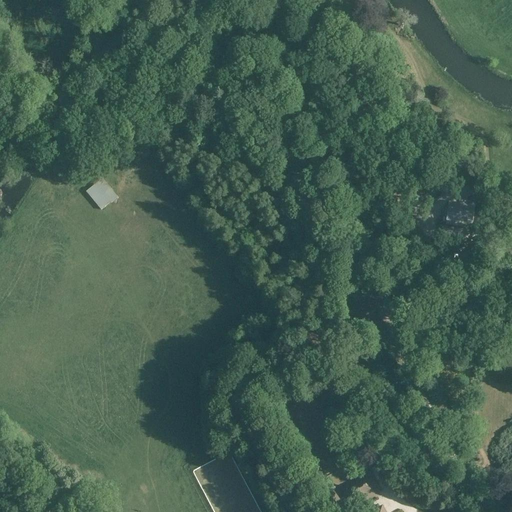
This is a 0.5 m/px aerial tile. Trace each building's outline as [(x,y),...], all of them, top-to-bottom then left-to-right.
[(398,171),(423,196),(432,188),(408,163),(398,171)] [(85,191),(100,210),(109,202),(110,203),(117,197),(101,178),(85,191)] [(448,202),(445,225),(472,228),(475,205),(448,202)] [(365,479),(345,490),(349,498),(360,493),(361,495),(371,490),(365,479)] [(321,486),(316,489),(326,506),(331,503),(321,486)]
